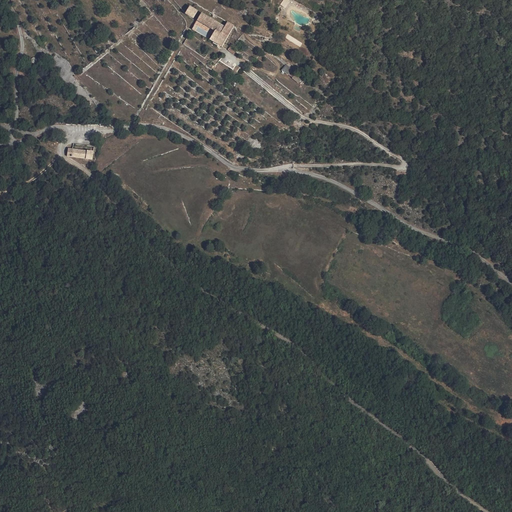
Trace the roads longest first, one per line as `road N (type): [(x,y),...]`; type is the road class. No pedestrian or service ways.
road 1 (tertiary): [(488,511),(287,340),(186,278),(62,154),(72,133)]
road 2 (unclassified): [(72,133),(157,127),(231,166),(333,180),(421,232),(471,250),(511,285)]
road 3 (unclassified): [(13,127),(21,43),(5,0)]
